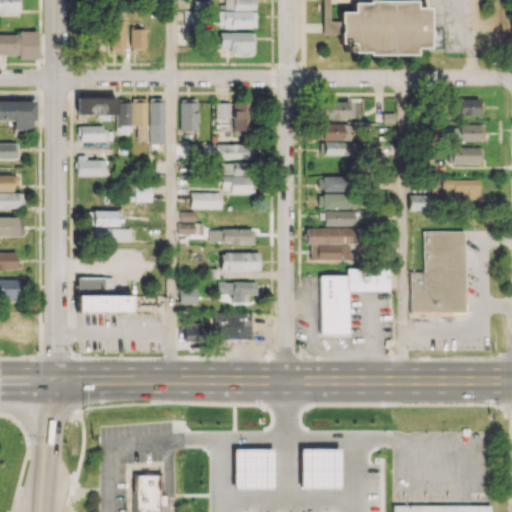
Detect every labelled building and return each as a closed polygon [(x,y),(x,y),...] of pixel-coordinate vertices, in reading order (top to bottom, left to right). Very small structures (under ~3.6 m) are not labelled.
[(18,0),(0,0),(0,13),(18,14),(18,0)] [(223,0),(224,10),(255,9),(254,0),(223,0)] [(321,0),(321,31),(339,32),(339,42),(353,42),(353,53),(414,54),(414,47),(427,47),(427,7),(414,7),(414,0),(400,0),(321,0)] [(255,26),(254,10),(218,12),(218,28),(255,26)] [(124,20),(108,20),(108,51),(123,51),(124,20)] [(144,28),(129,28),(129,50),(144,50),(144,28)] [(17,34),(0,34),(0,55),(35,56),(35,31),(17,31),(17,34)] [(218,31),(218,51),(252,52),(252,32),(218,31)] [(75,114),(95,114),(95,117),(114,118),(114,97),(76,96),(75,114)] [(115,132),(134,132),(134,140),(146,140),(146,97),(131,98),(131,102),(115,102),(115,132)] [(478,98),(448,98),(448,114),(478,115),(478,98)] [(179,130),(196,130),(195,99),(179,99),(179,130)] [(33,100),(0,100),(0,120),(12,120),(12,130),(30,129),(30,120),(34,120),(33,100)] [(320,101),(321,118),(358,117),(358,101),(320,101)] [(148,143),(163,143),(162,102),(147,102),(148,143)] [(215,118),(229,117),(228,102),(214,102),(215,118)] [(231,103),(232,134),(250,133),(249,102),(231,103)] [(321,139),(349,138),(349,123),(321,123),(321,139)] [(79,126),(79,141),(107,140),(106,125),(79,126)] [(448,141),(482,140),(482,125),(448,125),(448,141)] [(341,142),(321,141),(321,155),(341,155),(341,142)] [(0,158),(15,158),(15,142),(0,142),(0,158)] [(251,157),(251,143),(215,144),(215,158),(251,157)] [(450,163),(480,163),(480,146),(450,147),(450,163)] [(104,175),(104,160),(75,160),(75,175),(104,175)] [(220,192),(250,191),(249,162),(219,163),(220,192)] [(0,190),(14,191),(14,175),(0,174),(0,190)] [(321,191),(343,190),(343,176),(321,176),(321,191)] [(452,200),(478,199),(478,179),(441,179),(441,187),(451,187),(452,200)] [(132,184),(133,201),(150,200),(149,184),(132,184)] [(21,192),(0,191),(0,208),(20,209),(21,192)] [(189,208),(220,208),(220,192),(189,192),(189,208)] [(316,193),(317,208),(353,207),(353,193),(316,193)] [(407,209),(427,209),(427,195),(408,194),(407,209)] [(116,225),(116,209),(91,210),(91,225),(116,225)] [(322,225),(354,225),(354,210),(323,210),(322,225)] [(178,233),(201,233),(201,222),(193,222),(193,211),(178,211),(178,233)] [(21,217),(0,216),(0,235),(20,236),(21,217)] [(129,240),(129,227),(88,228),(88,240),(129,240)] [(309,260),(356,259),(355,227),(305,228),(305,244),(309,244),(309,260)] [(209,243),(252,242),(252,228),(209,229),(209,243)] [(408,311),(462,312),(463,231),(423,230),(422,271),(409,271),(408,311)] [(0,269),(18,269),(18,262),(14,262),(14,251),(0,251),(0,269)] [(258,252),(220,251),(219,269),(258,270),(258,252)] [(318,333),(346,333),(347,290),(387,291),(387,267),(346,267),(346,275),(319,275),(318,333)] [(76,312),(130,311),(130,294),(113,295),(112,276),(75,277),(76,312)] [(0,300),(17,301),(17,278),(0,278),(0,300)] [(255,294),(255,281),(217,281),(216,293),(231,293),(231,301),(242,301),(242,294),(255,294)] [(195,303),(195,287),(178,287),(177,303),(195,303)] [(213,311),(213,337),(250,338),(250,312),(213,311)] [(182,340),(201,341),(202,322),(183,322),(182,340)] [(272,487),(272,449),(231,449),(232,488),(272,487)] [(338,488),(339,449),(298,449),(298,487),(338,488)] [(158,511),(158,475),(134,475),(133,511),(158,511)]
